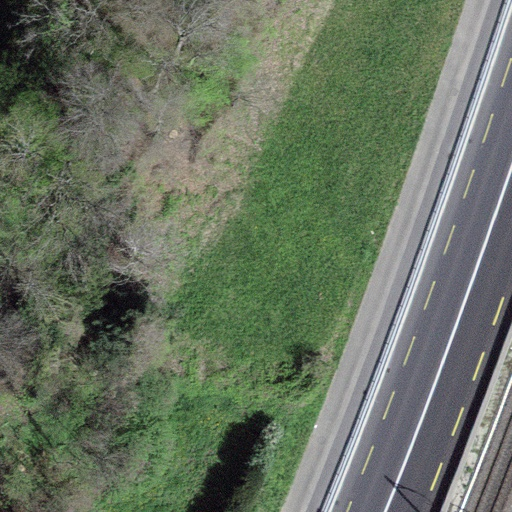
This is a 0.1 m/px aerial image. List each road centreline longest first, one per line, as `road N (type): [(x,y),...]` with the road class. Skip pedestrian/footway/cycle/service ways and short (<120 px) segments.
road 1 (unclassified): [(492,0),(429,203),(306,511)]
road 2 (primary): [(511,161),(381,511)]
